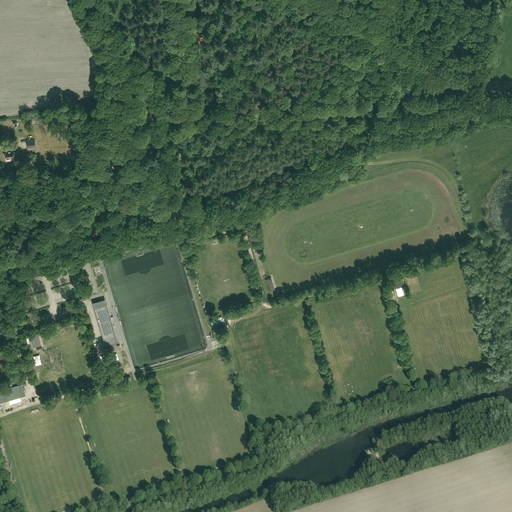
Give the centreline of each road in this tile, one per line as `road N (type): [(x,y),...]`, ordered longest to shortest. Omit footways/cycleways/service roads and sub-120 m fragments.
road 1 (track): [(343,145),(354,161),(415,158),(443,167),(458,187),(474,245),(269,307),(264,300)]
road 2 (track): [(194,118),(322,77),(383,98),(456,100),(474,91),(503,0)]
road 3 (track): [(176,206),(381,131),(511,104)]
road 4 (tertiary): [(511,95),(438,81),(318,0)]
road 5 (track): [(184,203),(194,118),(183,0)]
road 6 (track): [(194,118),(307,158)]
